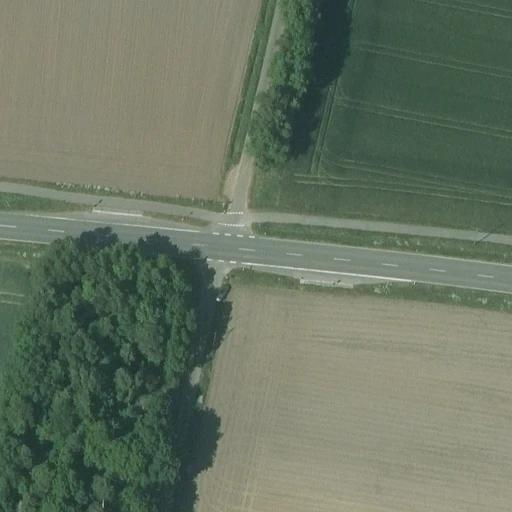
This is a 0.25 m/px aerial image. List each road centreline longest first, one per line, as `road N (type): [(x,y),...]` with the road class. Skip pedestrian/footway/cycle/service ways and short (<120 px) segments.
road 1 (primary): [(221,249),(511,282)]
road 2 (residential): [(166,511),(221,249)]
road 3 (residential): [(221,249),(280,0)]
road 4 (primary): [(0,227),(221,249)]
